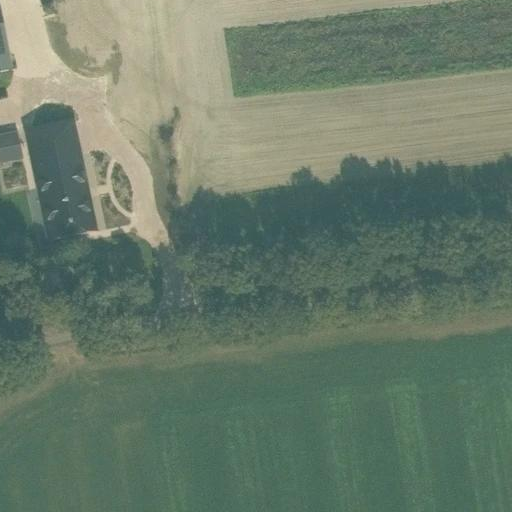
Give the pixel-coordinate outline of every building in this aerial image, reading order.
[(97,0),(104,92),(155,88),(149,0),(97,0)] [(51,6),(42,8),(44,15),(48,17),(54,15),(51,6)] [(0,20),(0,73),(10,72),(0,20)] [(96,233),(72,124),(25,133),(48,243),(96,233)] [(20,132),(0,133),(0,163),(21,163),(20,132)]
